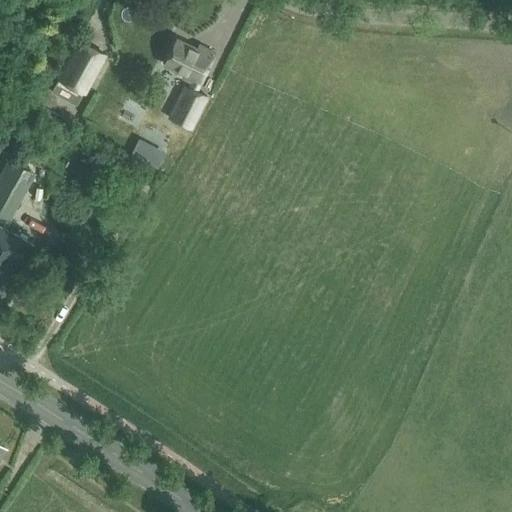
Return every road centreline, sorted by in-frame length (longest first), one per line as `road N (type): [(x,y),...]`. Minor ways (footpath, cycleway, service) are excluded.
road 1 (secondary): [(197,511),(0,380)]
road 2 (unclassified): [(511,22),(321,11),(280,0)]
